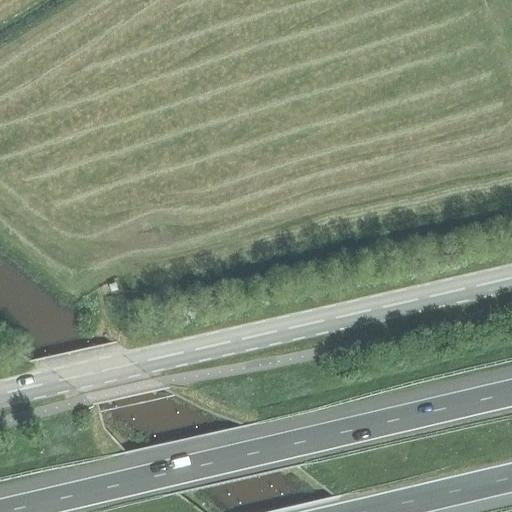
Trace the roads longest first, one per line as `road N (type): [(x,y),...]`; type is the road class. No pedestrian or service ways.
road 1 (tertiary): [(0,394),(511,278)]
road 2 (motorway): [(511,395),(8,511)]
road 3 (motorway): [(371,511),(511,479)]
